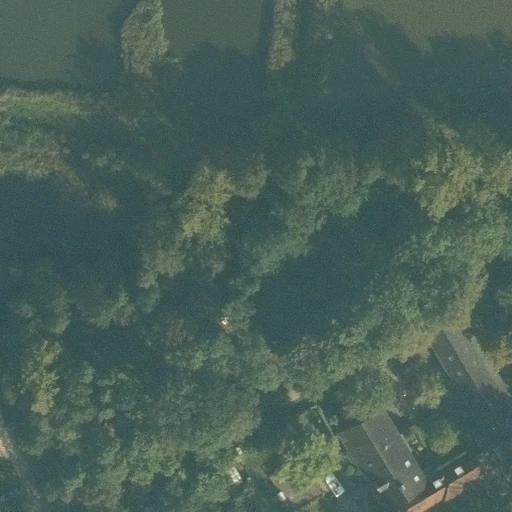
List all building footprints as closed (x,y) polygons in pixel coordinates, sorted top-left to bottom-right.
[(246,263),(236,265),(252,327),(263,324),(268,323),(261,295),(260,291),(253,292),(246,263)] [(165,306),(158,342),(177,347),(183,310),(174,308),(165,306)] [(490,443),(511,430),(511,397),(461,312),(448,320),(446,317),(433,324),(435,328),(424,334),(463,398),(483,431),(490,443)] [(110,328),(83,340),(98,381),(128,368),(110,328)] [(428,480),(438,474),(431,463),(421,469),(394,423),(383,405),(336,432),(382,508),(428,480)] [(428,480),(382,508),(384,511),(389,507),(392,511),(419,511),(441,499),(442,503),(467,488),(465,484),(503,462),(505,465),(511,460),(511,430),(490,443),(483,431),(473,437),(480,448),(438,474),(428,480)] [(285,500),(280,492),(275,496),(279,503),(285,500)] [(305,494),(295,500),(297,505),(308,499),(305,494)]
